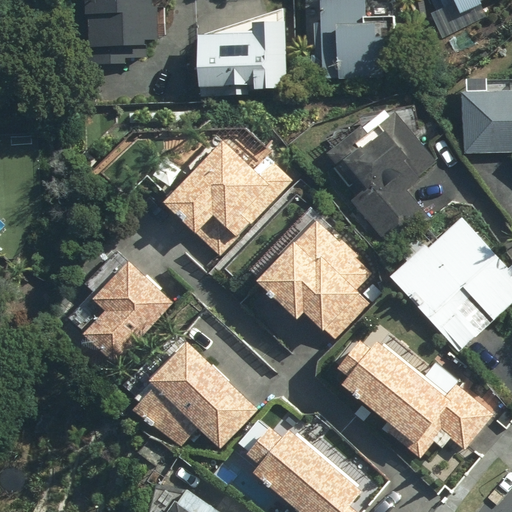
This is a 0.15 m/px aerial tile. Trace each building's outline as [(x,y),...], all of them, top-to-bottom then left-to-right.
[(80,0),(82,40),(166,35),(163,0),(80,0)] [(330,0),(331,73),(408,73),(408,31),(388,31),(388,17),(377,17),(376,0),(330,0)] [(440,0),(450,19),(489,0),(440,0)] [(294,17),(262,17),(262,28),(208,29),(209,82),(295,80),(294,17)] [(511,85),(474,86),(474,147),(511,148),(511,85)] [(378,128),(372,119),(330,151),(366,196),(358,202),(390,244),(431,212),(412,187),(447,160),(406,107),(378,128)] [(248,130),(174,200),(225,254),(299,184),(248,130)] [(400,275),(464,346),(511,303),(511,256),(471,211),(400,275)] [(308,308),(315,302),(324,311),(319,316),(338,336),(374,302),(361,289),(379,271),(327,218),(272,271),(308,308)] [(127,356),(182,298),(140,258),(85,316),(127,356)] [(500,412),(463,381),(457,388),(380,324),(349,361),(359,370),(353,378),(426,438),(440,421),(470,446),(500,412)] [(169,377),(141,405),(180,444),(206,418),(229,441),(266,404),(197,336),(163,371),(169,377)] [(301,423),(294,432),(280,420),(258,446),(272,457),(264,466),(311,505),(305,511),(364,511),(355,504),(373,484),(301,423)] [(210,511),(185,493),(171,511),(210,511)]
